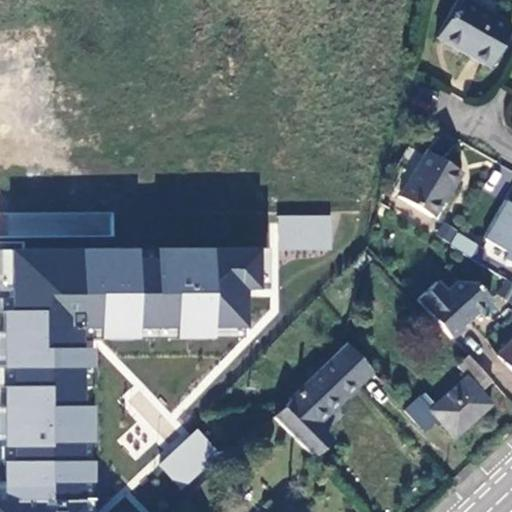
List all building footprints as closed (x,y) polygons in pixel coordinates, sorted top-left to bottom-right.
[(510,27),(463,0),(455,0),(435,36),(487,67),(510,27)] [(425,150),(397,196),(431,216),(458,171),(425,150)] [(511,204),(505,200),(483,238),(507,253),(504,258),(511,262),(511,204)] [(331,216),(277,217),(278,249),(331,249),(331,216)] [(455,231),(447,244),(471,258),(478,245),(455,231)] [(87,511),(87,501),(86,340),(242,339),(241,290),(258,290),(257,245),(0,247),(0,511),(87,511)] [(509,264),(478,245),(471,258),(501,276),(509,264)] [(370,257),(364,252),(353,263),(360,269),(370,257)] [(496,295),(511,303),(511,282),(505,279),(496,295)] [(445,291),(435,281),(416,298),(451,337),(462,326),(461,324),(489,298),(474,281),(457,280),(445,291)] [(511,337),(496,353),(511,369),(511,337)] [(346,402),(375,375),(371,370),(345,344),(291,396),(293,398),(274,417),(313,457),(333,438),(317,422),(342,399),(346,402)] [(479,392),(490,381),(467,355),(456,366),(465,377),(433,405),(422,393),(403,410),(421,431),(435,419),(452,436),(489,404),(479,392)] [(196,429),(157,465),(180,490),(220,454),(196,429)]
